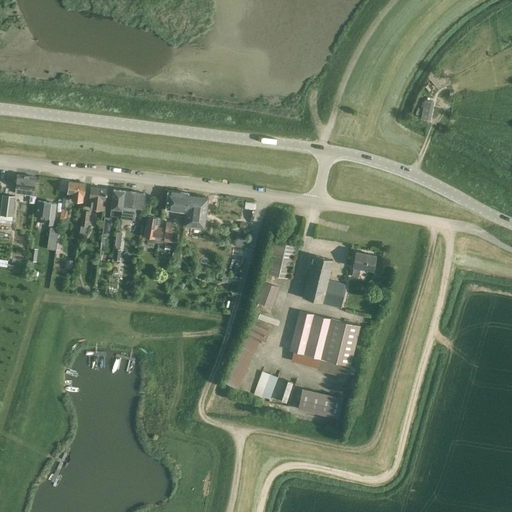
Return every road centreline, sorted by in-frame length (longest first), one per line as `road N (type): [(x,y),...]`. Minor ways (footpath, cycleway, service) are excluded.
road 1 (secondary): [(0,108),(331,155)]
road 2 (residential): [(0,160),(315,204)]
road 3 (track): [(331,155),(364,124),(421,30),(456,0)]
road 4 (secondary): [(331,155),(399,173),(511,224)]
road 5 (residential): [(315,204),(468,228)]
